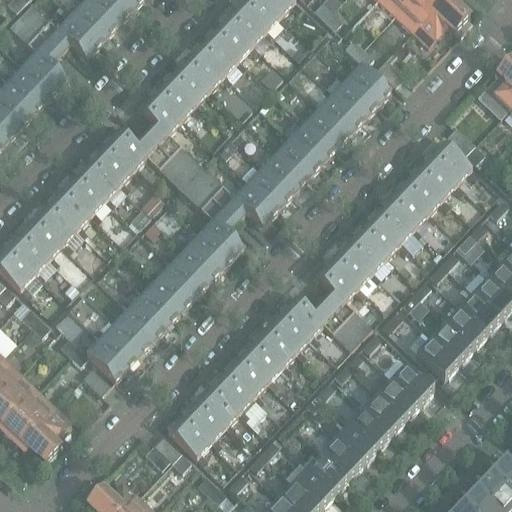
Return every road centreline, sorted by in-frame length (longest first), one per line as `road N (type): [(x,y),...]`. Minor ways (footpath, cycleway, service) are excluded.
road 1 (residential): [(511,28),(49,511)]
road 2 (residential): [(0,208),(196,0)]
road 3 (residential): [(396,511),(511,391)]
